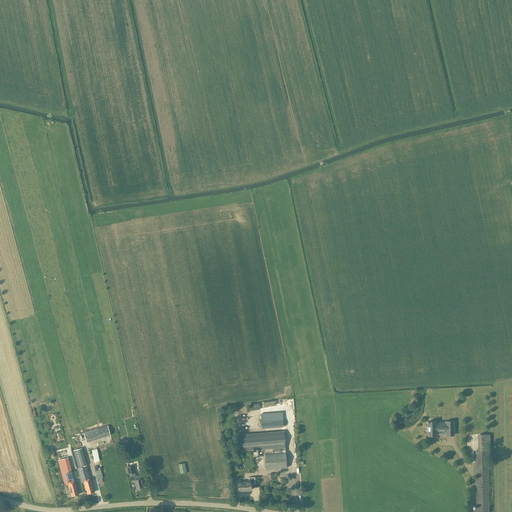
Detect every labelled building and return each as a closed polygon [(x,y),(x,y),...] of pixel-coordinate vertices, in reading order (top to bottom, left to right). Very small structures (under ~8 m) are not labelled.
[(262,429),(283,427),(282,412),(260,414),(262,429)] [(435,422),(427,422),(427,426),(426,426),(426,431),(427,431),(427,435),(435,435),(435,433),(445,433),(445,435),(453,435),(453,421),(445,422),(435,422)] [(86,442),(110,435),(108,426),(84,433),(86,442)] [(287,468),(284,431),(238,435),(239,451),(264,449),(265,470),(287,468)] [(473,509),(473,511),(489,511),(489,451),(491,451),(490,434),(478,434),(478,451),(475,451),(476,509),(473,509)] [(87,494),(94,492),(92,485),(93,485),(91,480),(92,480),(87,465),(86,465),(82,448),(74,450),(78,468),(77,468),(77,470),(79,477),(81,483),(84,483),(85,487),(86,487),(87,494)] [(70,490),(72,496),(78,494),(77,489),(78,489),(76,483),(75,483),(74,480),(68,482),(68,480),(75,478),(73,471),(71,472),(70,470),(71,470),(68,457),(66,458),(59,460),(61,472),(65,486),(68,485),(68,486),(69,490),(70,490)] [(126,467),(128,474),(135,473),(134,466),(126,467)] [(96,474),(97,480),(103,478),(101,473),(100,470),(95,471),(96,474)] [(140,475),(133,476),(135,486),(136,489),(144,488),(142,478),(141,478),(140,475)] [(238,491),(251,490),(251,484),(255,483),(255,477),(249,478),(249,482),(238,483),(238,491)]
